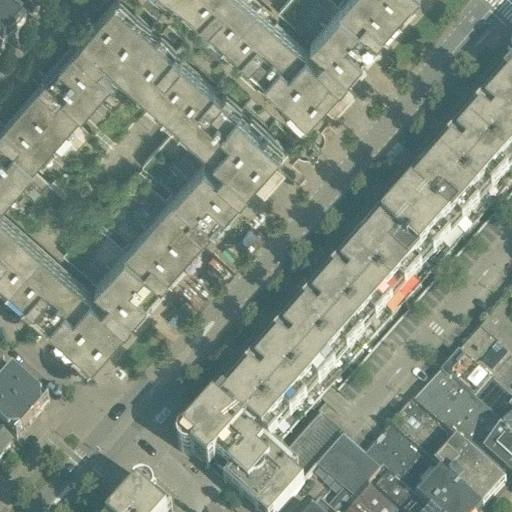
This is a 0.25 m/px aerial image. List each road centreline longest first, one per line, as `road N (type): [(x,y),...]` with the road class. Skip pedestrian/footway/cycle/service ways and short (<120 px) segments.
road 1 (residential): [(499,0),(120,429)]
road 2 (residential): [(0,324),(120,429)]
road 3 (residential): [(211,511),(120,429)]
